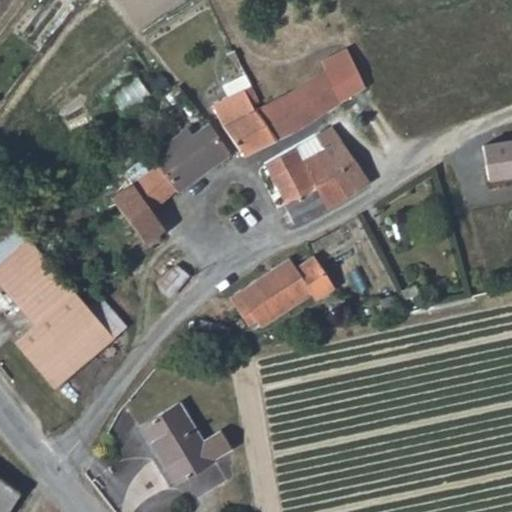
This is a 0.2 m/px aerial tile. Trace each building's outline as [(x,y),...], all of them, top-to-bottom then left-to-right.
[(275,99),(255,108),(253,108),(273,137),(298,124),(364,85),(349,55),(293,88),(277,102),(275,99)] [(225,95),(243,87),(249,84),(243,73),(220,84),(225,95)] [(273,137),(253,108),(243,87),(225,95),(210,103),(220,124),(242,152),(273,137)] [(189,131),(184,123),(170,133),(149,149),(154,161),(128,180),(149,207),(172,186),(205,166),(226,149),(205,120),(189,131)] [(317,138),(322,146),(340,137),(332,125),(314,133),(317,138)] [(263,160),(283,199),(312,185),(352,155),(340,137),(322,146),(299,157),(293,145),(263,160)] [(511,142),(477,151),(485,183),(511,176),(511,142)] [(312,185),(324,205),(326,207),(369,181),(352,155),(312,185)] [(128,180),(107,196),(131,228),(141,240),(144,239),(148,246),(159,236),(155,230),(163,225),(149,207),(128,180)] [(292,222),(324,205),(312,185),(283,199),(283,201),(292,222)] [(371,212),(366,215),(370,220),(375,217),(371,212)] [(295,267),(289,256),(227,293),(247,324),(255,319),(259,325),(311,294),(316,301),(335,289),(315,255),(295,267)] [(47,261),(15,289),(39,315),(70,286),(47,261)] [(84,302),(70,286),(39,315),(20,332),(60,377),(110,331),(91,310),(84,302)] [(91,310),(104,300),(97,291),(84,302),(91,310)] [(122,321),(104,300),(91,310),(110,331),(122,321)] [(139,427),(175,485),(216,461),(215,459),(232,449),(220,430),(202,441),(179,402),(139,427)] [(0,511),(10,511),(23,494),(0,477),(0,511)]
